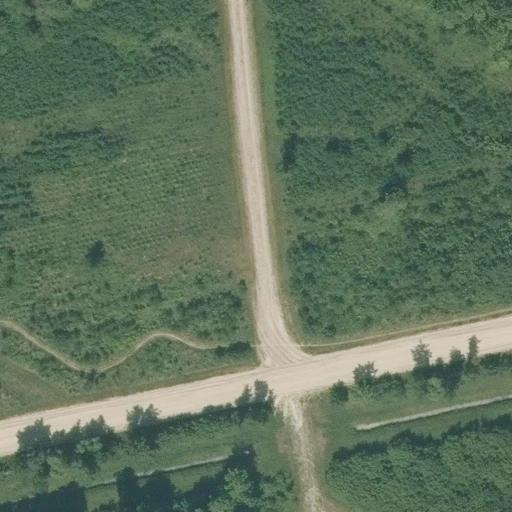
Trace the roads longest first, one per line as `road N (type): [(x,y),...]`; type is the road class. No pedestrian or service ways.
road 1 (track): [(321,377),(0,437)]
road 2 (track): [(511,341),(321,377)]
